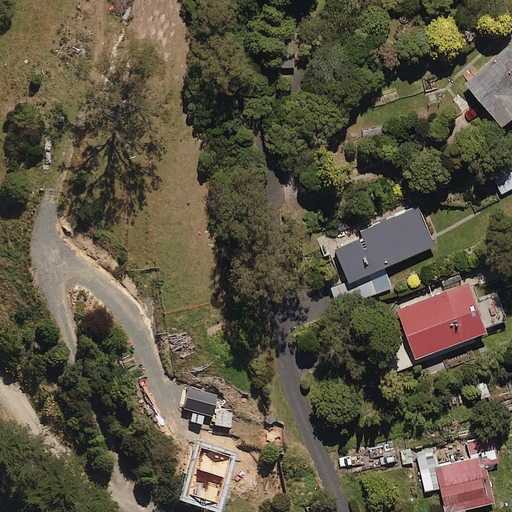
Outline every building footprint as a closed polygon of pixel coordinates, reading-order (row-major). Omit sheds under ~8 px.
[(485,106),(504,128),(511,121),(511,44),(465,86),(462,96),(466,105),(474,109),(485,106)] [(511,188),(511,165),(492,176),(502,194),(511,188)] [(368,275),(435,246),(417,205),(333,242),(351,283),(368,275)] [(477,302),(470,282),(464,284),(460,274),(440,281),(444,292),(397,309),(416,359),(488,333),(486,328),(506,321),(497,295),(477,302)] [(351,283),(326,293),(334,311),(376,293),(368,275),(351,283)] [(499,464),(490,432),(416,452),(427,491),(440,487),(447,511),(459,511),(494,502),(485,468),(499,464)] [(411,445),(397,449),(402,468),(415,465),(411,445)]
